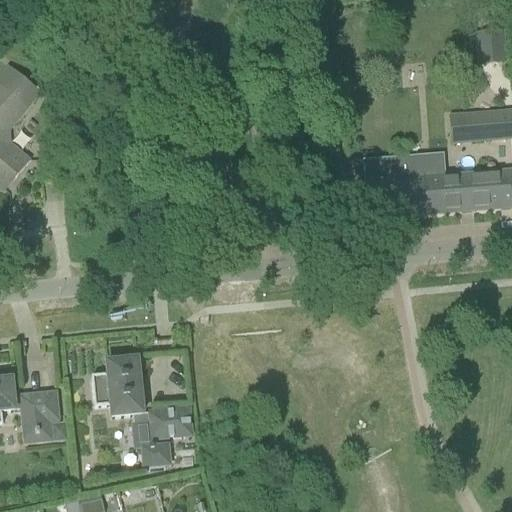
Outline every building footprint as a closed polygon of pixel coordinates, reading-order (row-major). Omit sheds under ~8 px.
[(500,33),(475,35),(478,67),(503,65),(500,33)] [(7,34),(0,34),(0,46),(8,46),(7,34)] [(0,185),(9,175),(15,180),(28,164),(7,147),(6,135),(38,96),(7,70),(0,78),(0,185)] [(501,85),(472,87),(475,117),(503,114),(501,85)] [(475,117),(467,117),(469,145),(505,142),(503,114),(475,117)] [(412,161),(401,162),(402,183),(404,183),(407,219),(440,217),(511,210),(511,188),(511,174),(442,180),(442,175),(441,159),(412,162),(412,161)] [(391,163),(363,165),(364,182),(367,222),(407,219),(404,183),(402,183),(401,162),(391,163)] [(105,379),(90,380),(92,400),(93,411),(106,409),(107,423),(131,421),(131,426),(130,427),(132,453),(140,452),(142,471),(168,469),(165,445),(155,446),(155,444),(190,441),(189,432),(187,412),(148,416),(148,417),(140,418),(139,400),(140,400),(138,382),(137,382),(135,364),(104,367),(105,379)] [(19,403),(11,403),(9,384),(0,384),(0,428),(1,428),(0,417),(15,416),(14,414),(19,414),(22,448),(52,446),(66,445),(65,427),(56,428),(53,397),(19,400),(19,403)] [(78,511),(76,503),(63,506),(64,511),(78,511)]
